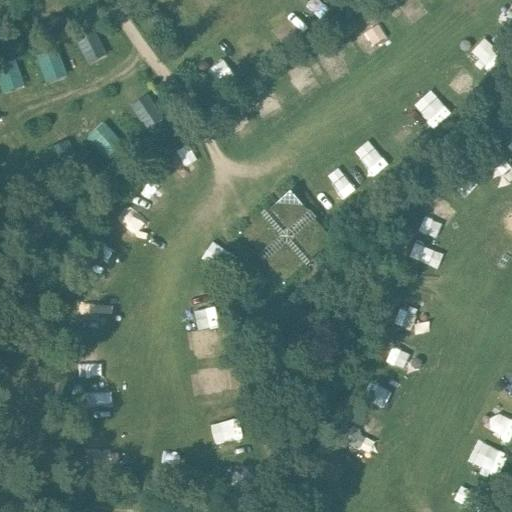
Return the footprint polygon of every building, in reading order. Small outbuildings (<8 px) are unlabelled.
[(196,0),(204,11),(219,0),(196,0)] [(284,44),(300,35),(288,12),(271,21),(284,44)] [(258,32),(239,42),(252,67),(271,57),(258,32)] [(0,63),(0,71),(7,91),(26,84),(17,58),(0,63)] [(295,66),(281,75),(295,98),(309,89),(295,66)] [(465,100),(479,86),(465,72),(451,85),(465,100)] [(275,110),(288,100),(277,85),(264,95),(275,110)] [(439,98),(423,114),(437,128),(453,112),(439,98)] [(229,116),(236,143),(255,138),(248,111),(229,116)] [(187,183),(204,170),(185,145),(168,157),(187,183)] [(321,178),(340,202),(357,188),(337,165),(321,178)] [(115,224),(143,242),(155,224),(127,205),(115,224)] [(288,214),(284,209),(282,209),(280,210),(276,211),(272,214),(270,215),(272,217),(269,219),(268,217),(266,219),(265,220),(264,222),(262,224),(261,226),(261,228),(260,230),(265,235),(259,240),(260,243),(261,245),(262,248),(263,250),(265,252),(267,255),(268,256),(271,258),(273,260),(275,261),(277,263),(280,264),(285,259),(290,264),(295,261),(294,259),(308,246),(310,248),(314,244),(309,238),(315,233),(314,231),(313,228),(312,226),(311,223),(309,221),(308,219),(306,217),(304,215),(301,213),(299,212),(296,211),(294,210),(288,214)] [(107,276),(112,259),(95,254),(90,271),(107,276)] [(214,284),(188,286),(189,307),(215,305),(214,284)] [(77,294),(72,316),(101,322),(106,300),(77,294)] [(189,337),(192,358),(226,353),(222,331),(189,337)] [(80,372),(98,371),(97,354),(79,355),(80,372)]
